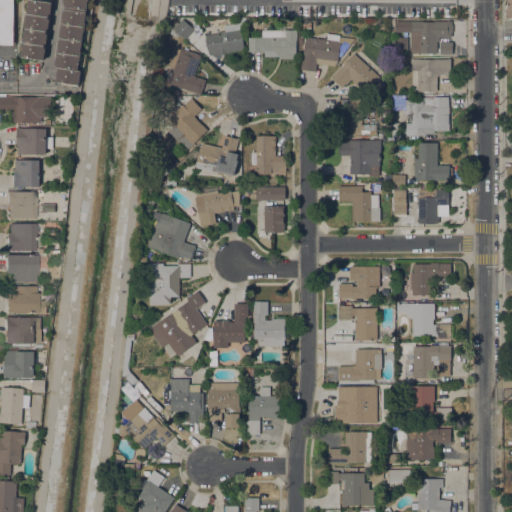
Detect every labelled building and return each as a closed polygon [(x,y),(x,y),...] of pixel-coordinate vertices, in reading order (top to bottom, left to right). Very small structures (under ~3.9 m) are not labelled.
[(0,0),(14,0),(14,45),(0,44),(0,0)] [(37,0),(53,2),(51,14),(50,14),(49,19),(50,20),(49,28),(48,28),(47,34),(48,34),(47,43),(45,43),(45,48),(46,48),(44,60),(21,57),(27,18),(26,18),(27,9),(28,9),(28,0),(37,0)] [(89,0),(86,22),(87,22),(85,31),(84,31),(81,51),(82,51),(81,60),(80,60),(79,70),(82,71),(80,85),(79,85),(78,87),(58,84),(58,81),(57,81),(59,67),(57,67),(58,65),(56,65),(57,54),(59,55),(60,51),(58,50),(60,40),(61,40),(62,36),(60,36),(62,25),(63,26),(64,22),(62,21),(64,11),(65,11),(66,5),(65,5),(65,0),(89,0)] [(209,55),(204,26),(215,24),(216,32),(225,31),(223,25),(238,23),(238,18),(246,18),(246,25),(240,25),(244,49),(209,55)] [(175,19),(179,23),(174,28),(170,24),(175,19)] [(183,19),(194,29),(185,38),(174,28),(183,19)] [(193,21),(198,20),(200,29),(201,29),(201,32),(200,32),(200,35),(195,36),(193,21)] [(407,22),(411,22),(411,21),(447,21),(447,20),(451,20),(451,25),(452,25),(452,32),(451,32),(451,37),(439,37),(439,41),(437,41),(437,53),(411,53),(411,32),(407,32),(407,28),(407,22)] [(296,30),(296,58),(280,59),(280,56),(264,56),(264,52),(248,52),(248,37),(261,37),(261,30),(296,30)] [(326,39),(327,33),(339,34),(339,36),(355,38),(341,57),(338,56),(338,61),(335,66),(317,63),(316,71),(301,69),(306,37),(326,39)] [(408,49),(395,49),(395,37),(408,37),(408,49)] [(452,42),(452,54),(440,54),(440,42),(452,42)] [(184,49),(185,47),(188,48),(188,50),(201,55),(194,75),(206,79),(201,94),(169,83),(174,68),(168,66),(168,64),(168,62),(169,59),(171,57),(171,54),(172,52),(173,49),(174,48),(175,47),(181,49),(181,48),(184,49)] [(379,77),(365,92),(351,79),(346,84),(345,84),(342,87),(331,77),(333,74),(333,75),(344,63),(344,64),(354,53),(379,77)] [(437,91),(418,91),(418,82),(412,82),(412,70),(411,70),(411,59),(447,59),(447,58),(451,58),(450,75),(449,75),(439,74),(439,76),(437,76),(437,91)] [(0,96),(16,96),(16,97),(51,97),(51,116),(41,116),(41,123),(11,123),(11,111),(0,111),(0,96)] [(208,130),(193,144),(192,144),(186,150),(169,131),(189,113),(182,106),(191,97),(202,109),(195,116),(208,130)] [(449,130),(434,131),(434,134),(426,134),(426,136),(412,136),(412,121),(407,121),(407,114),(404,114),(404,99),(421,99),(421,97),(448,97),(449,130)] [(340,135),(340,124),(338,124),(338,99),(361,99),(362,124),(376,124),(377,135),(340,135)] [(47,137),(53,137),(53,148),(47,148),(47,155),(17,154),(18,146),(16,146),(17,127),(47,128),(47,137)] [(239,138),(236,153),(239,153),(237,160),(238,160),(235,175),(217,171),(216,172),(196,167),(201,143),(222,147),(225,135),(239,138)] [(276,136),(276,155),(288,156),(288,173),(272,172),(272,174),(256,173),(256,165),(251,165),(251,151),(256,151),(256,135),(276,136)] [(381,153),(380,153),(380,166),(379,166),(379,173),(350,174),(350,156),(339,156),(339,140),(381,139),(381,153)] [(418,158),(418,142),(437,142),(437,165),(449,165),(449,167),(452,167),(452,178),(449,178),(449,179),(414,180),(414,158),(418,158)] [(40,160),(40,187),(15,186),(15,187),(12,187),(12,169),(15,169),(15,159),(40,160)] [(170,170),(166,175),(162,171),(166,167),(170,170)] [(405,175),(405,187),(392,186),(392,174),(405,175)] [(176,175),(176,186),(167,186),(167,175),(176,175)] [(339,200),(339,185),(362,185),(362,191),(371,191),(371,194),(379,194),(379,207),(380,207),(380,221),(352,221),(352,200),(339,200)] [(285,187),(285,200),(261,200),(261,201),(258,201),(258,200),(256,200),(256,186),(285,187)] [(233,206),(234,209),(215,213),(216,223),(200,225),(195,197),(196,196),(195,189),(202,188),(217,187),(218,193),(230,190),(231,191),(239,190),(239,205),(233,206)] [(438,223),(418,223),(418,205),(417,205),(417,201),(418,201),(418,189),(449,189),(449,205),(438,205),(438,212),(438,223)] [(393,190),(406,190),(406,202),(407,202),(407,215),(394,215),(394,202),(393,202),(393,190)] [(34,192),(34,219),(9,218),(9,217),(8,217),(8,209),(9,209),(9,206),(6,206),(7,191),(34,192)] [(284,205),(285,231),(264,231),(264,205),(284,205)] [(184,241),(195,245),(190,259),(179,255),(178,257),(148,246),(157,220),(153,219),(156,211),(191,223),(184,241)] [(34,223),(34,250),(11,250),(11,249),(6,248),(7,232),(9,232),(9,223),(34,223)] [(45,254),(45,256),(46,256),(46,273),(34,272),(34,282),(11,282),(11,273),(4,273),(4,254),(32,255),(32,254),(45,254)] [(430,263),(430,262),(439,262),(439,263),(451,263),(451,277),(437,278),(437,275),(433,275),(433,281),(434,281),(434,294),(412,294),(412,289),(411,289),(411,272),(413,272),(413,263),(430,263)] [(190,277),(180,277),(180,296),(170,296),(170,303),(150,304),(150,289),(148,289),(148,278),(150,278),(150,263),(164,263),(164,265),(178,265),(178,263),(190,263),(190,277)] [(380,266),(380,297),(363,297),(363,298),(338,298),(339,283),(351,283),(351,285),(356,285),(356,280),(350,280),(350,266),(380,266)] [(35,286),(35,293),(36,293),(36,300),(42,300),(42,309),(46,309),(46,313),(4,312),(5,294),(11,294),(11,285),(35,286)] [(206,302),(196,309),(207,324),(192,335),(197,342),(179,356),(168,342),(161,347),(146,328),(157,320),(158,322),(175,310),(188,300),(186,298),(197,290),(206,302)] [(268,301),(268,318),(285,318),(285,346),(263,345),(264,339),(254,338),(254,322),(253,322),(254,301),(268,301)] [(213,320),(229,320),(229,321),(238,321),(238,317),(234,317),(234,303),(248,303),(248,317),(246,317),(246,342),(234,342),(234,340),(220,340),(220,337),(219,337),(219,332),(213,331),(213,320)] [(435,319),(433,319),(433,324),(451,324),(451,338),(437,338),(437,335),(412,336),(412,317),(406,318),(406,311),(397,311),(397,303),(406,303),(435,303),(435,319)] [(377,308),(377,340),(355,340),(355,324),(356,324),(356,316),(352,316),(352,319),(338,319),(338,305),(352,305),(352,308),(377,308)] [(4,317),(41,317),(41,328),(39,328),(39,329),(40,329),(40,342),(39,342),(35,342),(35,343),(5,343),(5,335),(4,335),(4,317)] [(129,367),(123,366),(127,331),(134,332),(133,340),(132,340),(129,367)] [(412,354),(397,354),(397,343),(412,343),(412,354)] [(430,346),(430,345),(439,345),(451,345),(451,359),(450,359),(450,376),(439,376),(439,362),(433,362),(433,364),(434,364),(434,377),(412,377),(412,370),(414,370),(414,346),(430,346)] [(338,380),(339,366),(352,366),(352,370),(358,370),(358,365),(357,365),(357,362),(355,362),(355,348),(377,348),(377,349),(382,349),(382,368),(380,368),(380,379),(376,379),(376,380),(359,379),(359,380),(338,380)] [(35,377),(21,377),(21,378),(3,377),(4,370),(5,350),(35,351),(35,377)] [(138,380),(134,383),(128,376),(132,373),(138,380)] [(189,378),(189,384),(200,384),(200,392),(203,392),(204,422),(189,422),(189,411),(170,411),(170,378),(189,378)] [(45,392),(32,392),(32,381),(32,379),(46,380),(45,392)] [(240,427),(226,427),(226,412),(221,412),(221,421),(209,421),(209,409),(208,409),(208,383),(238,383),(238,389),(240,389),(240,427)] [(434,385),(435,401),(433,401),(433,410),(436,410),(436,408),(451,407),(452,419),(436,420),(436,418),(412,418),(412,385),(434,385)] [(281,395),(281,418),(266,418),(266,416),(260,416),(260,434),(246,434),(246,420),(248,420),(248,395),(260,395),(260,386),(270,386),(270,395),(281,395)] [(338,386),(377,386),(377,423),(336,423),(336,404),(338,405),(338,402),(338,386)] [(24,388),(22,423),(0,422),(0,418),(1,418),(2,395),(1,395),(1,387),(24,388)] [(125,424),(129,421),(123,413),(137,401),(142,408),(144,406),(155,419),(157,417),(175,435),(164,445),(156,437),(143,449),(130,435),(127,435),(127,436),(119,435),(119,424),(121,424),(125,424)] [(451,428),(451,442),(437,442),(437,440),(433,440),(433,446),(434,446),(434,459),(406,459),(406,428),(451,428)] [(26,444),(22,444),(21,464),(11,463),(10,475),(0,474),(0,440),(1,430),(26,431),(26,444)] [(367,431),(367,434),(369,434),(369,437),(371,437),(371,462),(366,462),(366,463),(349,462),(349,463),(328,463),(328,448),(345,448),(345,431),(367,431)] [(390,451),(390,453),(399,453),(399,463),(388,463),(388,465),(381,465),(381,451),(390,451)] [(115,466),(113,466),(114,460),(116,460),(122,461),(126,463),(125,468),(115,466)] [(408,469),(408,482),(388,482),(388,469),(408,469)] [(164,477),(158,486),(148,479),(150,476),(154,470),(164,477)] [(364,473),(364,482),(369,482),(369,489),(374,489),(374,506),(341,505),(342,490),(344,490),(344,480),(340,480),(340,484),(330,484),(331,470),(340,470),(340,472),(364,473)] [(418,510),(418,478),(442,478),(442,487),(439,487),(439,499),(451,500),(450,511),(433,511),(433,509),(418,510)] [(138,496),(143,488),(139,486),(144,479),(148,481),(149,480),(175,497),(165,511),(138,511),(140,509),(138,507),(144,500),(138,496)] [(24,511),(16,511),(0,511),(0,480),(18,481),(17,497),(25,497),(24,511)] [(259,511),(256,511),(244,511),(244,509),(244,497),(259,497),(259,511)] [(169,511),(175,503),(188,511),(187,511),(169,511)]
